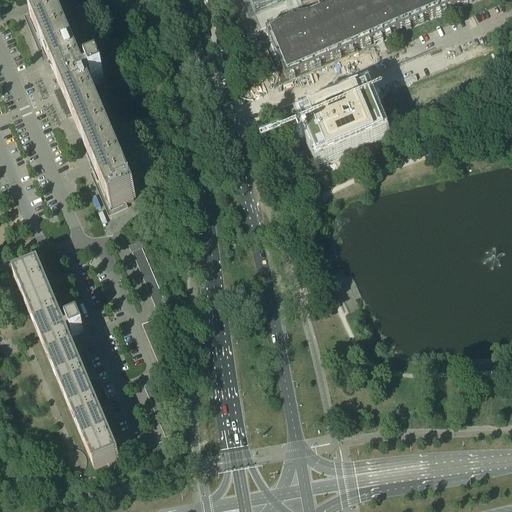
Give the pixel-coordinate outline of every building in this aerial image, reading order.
[(241,0),(244,5),(250,3),(254,14),(287,0),(241,0)] [(334,0),(336,3),(266,33),(280,67),(275,69),(281,85),(357,53),(356,50),(373,43),(374,46),(382,42),(383,42),(382,39),(473,0),(334,0)] [(53,10),(31,20),(61,92),(56,94),(66,119),(72,116),(112,212),(134,202),(95,110),(102,107),(93,87),(105,83),(99,70),(88,75),(89,78),(83,80),(53,10)] [(366,94),(300,122),(318,165),(384,137),(501,89),(498,81),(503,78),(494,55),(371,106),(366,94)] [(140,243),(129,248),(131,255),(132,255),(142,250),(143,250),(140,243)] [(142,250),(132,255),(134,260),(144,256),(142,250)] [(144,256),(134,260),(136,265),(146,261),(144,256)] [(146,261),(136,265),(139,270),(148,266),(146,261)] [(148,266),(139,270),(141,275),(151,271),(148,266)] [(37,270),(15,279),(95,471),(117,461),(68,346),(74,344),(74,346),(86,341),(81,328),(69,333),(72,339),(67,342),(37,270)] [(151,271),(141,275),(143,280),(153,276),(151,271)] [(153,276),(143,280),(145,285),(155,281),(153,276)] [(155,281),(145,285),(147,290),(157,286),(155,281)] [(157,286),(147,290),(149,295),(159,291),(157,286)] [(159,291),(149,295),(151,300),(161,296),(159,291)] [(161,296),(151,300),(153,305),(163,301),(161,296)] [(163,301),(153,305),(156,310),(166,306),(163,301)] [(166,306),(156,310),(158,316),(168,312),(166,306)] [(152,322),(142,326),(144,332),(154,328),(152,322)] [(154,328),(144,332),(146,337),(156,333),(154,328)] [(156,333),(146,337),(148,342),(158,338),(156,333)] [(158,338),(148,342),(150,347),(161,343),(158,338)] [(161,343),(150,347),(153,352),(163,348),(161,343)] [(163,348),(153,352),(155,357),(165,353),(163,348)] [(165,353),(155,357),(157,362),(167,358),(165,353)] [(167,358),(157,362),(159,367),(169,363),(167,358)] [(169,363),(159,367),(161,372),(171,368),(169,363)] [(94,376),(101,372),(99,367),(91,370),(94,376)] [(171,368),(161,372),(163,378),(174,374),(171,368)] [(153,382),(143,386),(146,393),(156,389),(153,382)] [(156,389),(146,393),(148,398),(158,394),(156,389)] [(158,394),(148,398),(150,403),(160,399),(158,394)] [(160,399),(150,403),(152,408),(162,404),(160,399)] [(162,404),(152,408),(154,413),(164,409),(162,404)] [(164,409),(154,413),(156,418),(166,414),(164,409)] [(166,414),(156,418),(159,424),(169,419),(166,414)] [(169,419),(159,424),(161,429),(171,424),(169,419)] [(117,430),(123,426),(120,420),(113,425),(117,430)] [(171,424),(161,429),(163,434),(173,429),(171,424)] [(173,429),(163,434),(165,439),(175,435),(173,429)] [(161,443),(131,456),(135,466),(166,453),(161,443)]
